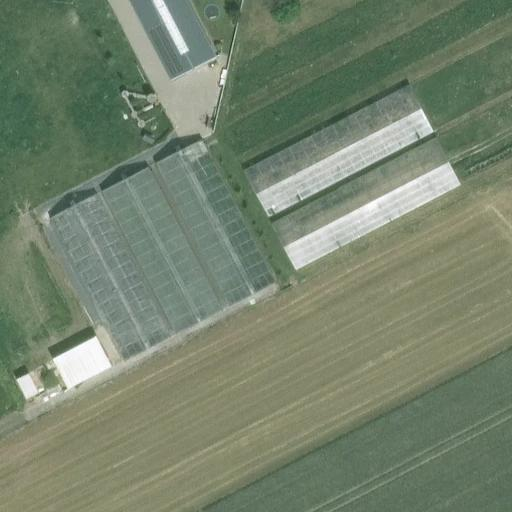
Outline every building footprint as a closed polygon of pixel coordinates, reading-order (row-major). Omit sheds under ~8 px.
[(216,55),(187,0),(129,0),(144,28),(144,27),(172,81),(216,58),(216,55)] [(410,86),(244,172),(268,219),(434,133),(410,86)] [(437,139),(271,225),(295,272),(461,186),(437,139)] [(277,284),(202,140),(156,164),(230,308),(277,284)] [(224,312),(149,168),(102,192),(177,336),(224,312)] [(172,338),(97,195),(50,219),(125,362),(172,338)] [(69,386),(115,367),(102,336),(56,356),(69,386)]
